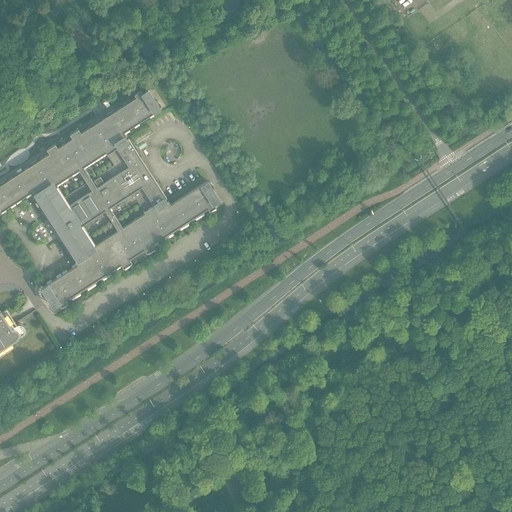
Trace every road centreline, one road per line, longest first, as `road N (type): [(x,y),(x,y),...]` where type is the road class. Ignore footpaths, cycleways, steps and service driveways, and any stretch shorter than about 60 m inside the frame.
road 1 (primary): [(0,511),(210,375),(335,271),(511,152)]
road 2 (primary): [(511,130),(356,230),(200,355),(0,484)]
road 3 (unknown): [(255,511),(314,461),(435,458),(511,431)]
